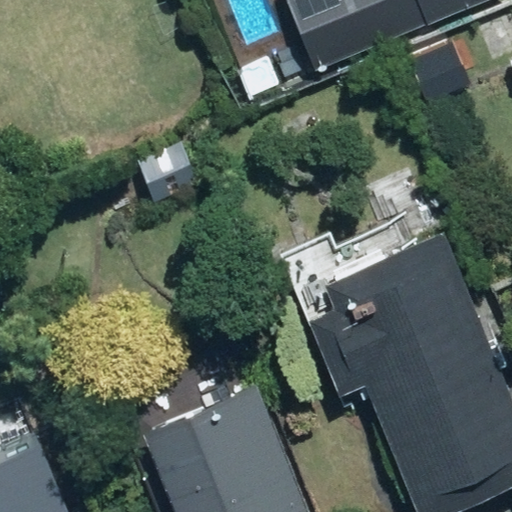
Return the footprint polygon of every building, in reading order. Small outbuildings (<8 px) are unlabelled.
[(473,0),(292,0),(319,63),(473,0)] [(182,130),(136,148),(154,194),(200,176),(182,130)] [(511,375),(451,215),(303,271),(345,379),(371,369),(424,507),(511,472),(511,375)] [(314,511),(260,365),(150,405),(189,509),(181,511),(314,511)] [(0,511),(77,511),(39,426),(0,443),(0,511)]
